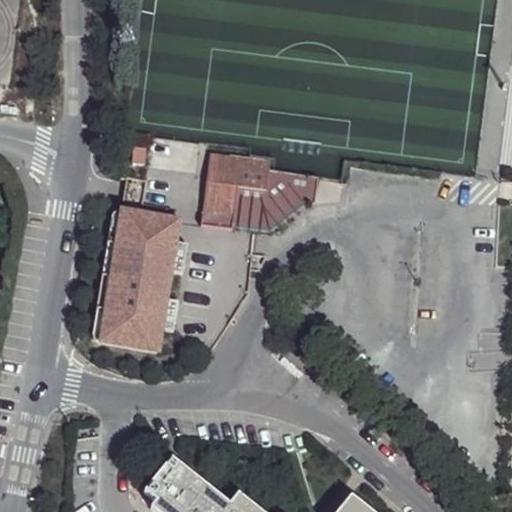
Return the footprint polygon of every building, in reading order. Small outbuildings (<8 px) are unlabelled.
[(144,150),(132,150),(131,166),(144,167),(144,150)] [(269,163),(209,155),(200,227),(232,231),(232,227),(271,232),(306,205),(314,206),(317,180),(268,172),(269,163)] [(318,180),(317,202),(339,203),(341,181),(318,180)] [(100,346),(121,213),(117,213),(113,215),(111,218),(110,221),(92,336),(92,338),(94,342),(95,344),(100,346)] [(179,222),(121,213),(100,346),(158,355),(162,332),(173,334),(177,305),(166,303),(171,275),(182,276),(187,247),(176,245),(179,222)] [(257,511),(238,496),(229,507),(171,461),(144,495),(155,504),(150,511),(151,511),(257,511)] [(367,511),(350,498),(338,511),(367,511)]
